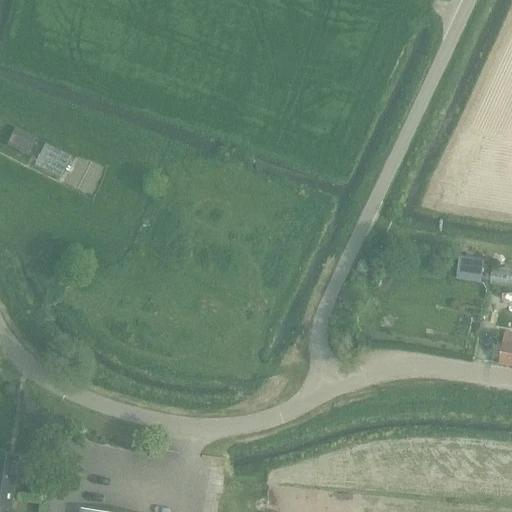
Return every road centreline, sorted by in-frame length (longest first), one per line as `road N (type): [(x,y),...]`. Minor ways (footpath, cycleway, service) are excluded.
road 1 (unclassified): [(329,388),(315,334),(466,0)]
road 2 (unclassified): [(0,332),(37,375),(71,394),(176,425),(270,420),(329,388)]
road 3 (unclassified): [(329,388),(444,369),(511,378)]
